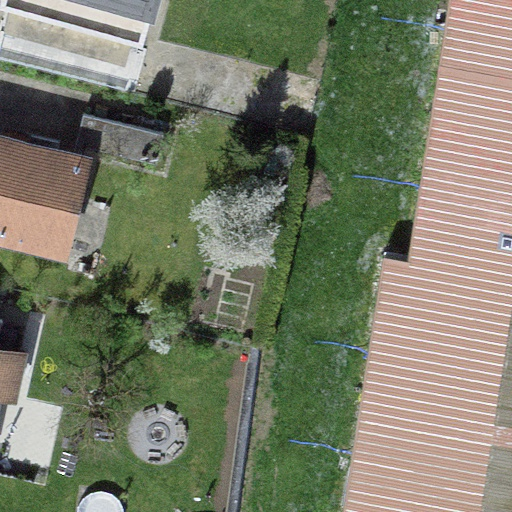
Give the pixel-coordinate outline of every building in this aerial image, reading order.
[(0,0),(137,37),(146,0),(0,0)] [(511,511),(511,0),(445,0),(405,259),(380,255),(340,511),(511,511)] [(159,135),(80,115),(73,144),(152,164),(159,135)] [(0,232),(58,247),(79,161),(0,141),(0,232)] [(0,396),(7,398),(17,357),(0,353),(0,396)]
